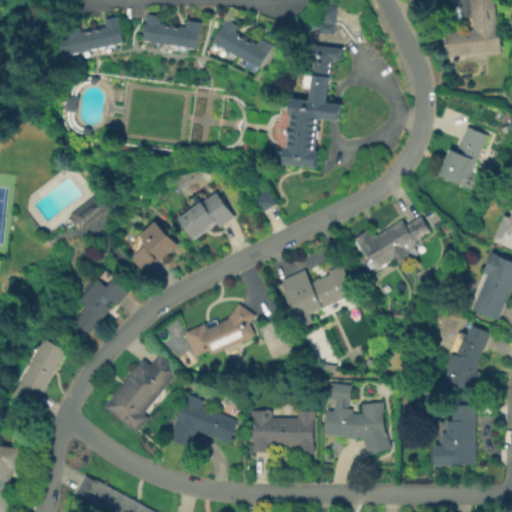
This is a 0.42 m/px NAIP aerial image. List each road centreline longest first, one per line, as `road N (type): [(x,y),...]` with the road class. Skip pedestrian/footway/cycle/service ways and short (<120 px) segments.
road 1 (residential): [(383,0),(411,53),(421,100),(395,173),(376,190),(189,280),(122,330),(75,385),(38,511)]
road 2 (residential): [(511,493),(216,490),(145,469),(62,416)]
